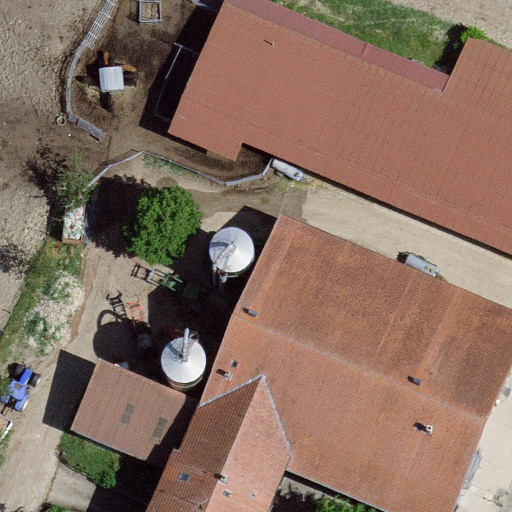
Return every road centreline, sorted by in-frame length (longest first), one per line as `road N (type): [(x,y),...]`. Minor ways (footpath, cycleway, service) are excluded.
road 1 (track): [(511,284),(285,193),(153,183)]
road 2 (track): [(9,511),(153,183)]
